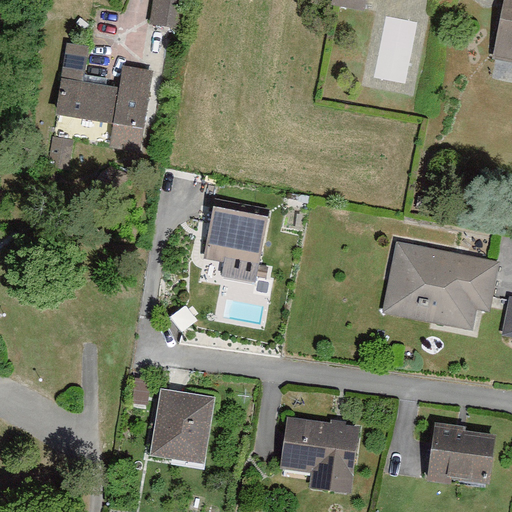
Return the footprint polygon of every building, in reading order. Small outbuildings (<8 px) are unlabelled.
[(152,0),(149,22),(182,28),(187,0),(152,0)] [(333,0),(332,7),(362,12),(364,0),(333,0)] [(511,0),(509,0),(497,60),(511,62),(511,0)] [(142,155),(155,72),(127,67),(123,88),(84,81),(90,46),(71,43),(60,115),(116,125),(112,150),(142,155)] [(269,216),(219,206),(208,259),(258,269),(269,216)] [(502,265),(397,246),(385,314),(477,330),(480,313),(492,316),(502,265)] [(511,334),(511,300),(509,300),(502,332),(511,334)] [(218,396),(164,387),(153,456),(208,464),(218,396)] [(360,430),(291,420),(283,472),(313,476),(311,488),(351,494),(360,430)] [(500,431),(439,425),(434,479),(495,484),(500,431)]
